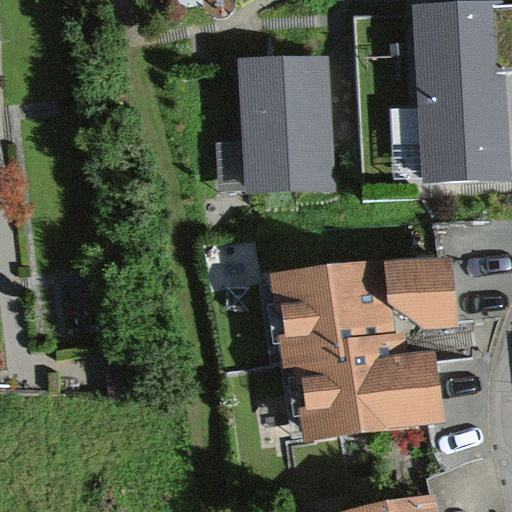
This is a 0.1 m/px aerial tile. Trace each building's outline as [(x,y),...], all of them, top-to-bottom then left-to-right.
[(511,7),(359,16),(367,183),(511,175),(511,164),(507,65),(511,65),(511,7)] [(326,57),(242,62),(249,193),(334,188),(326,57)] [(345,336),(408,329),(455,325),(448,259),(274,276),(283,368),(298,367),(347,362),(345,336)] [(347,362),(298,367),(305,440),(445,422),(438,350),(412,355),(408,329),(345,336),(347,362)] [(442,511),(439,495),(353,511),(442,511)]
